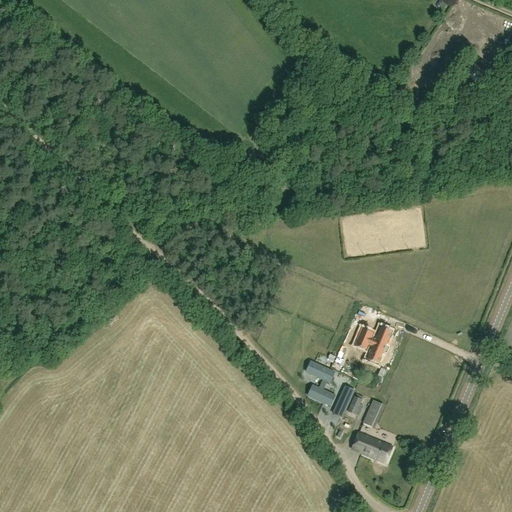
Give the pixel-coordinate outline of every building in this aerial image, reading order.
[(223,243),(228,234),(219,229),(214,239),(223,243)] [(383,353),(386,354),(387,353),(390,347),(389,346),(387,345),(388,340),(377,335),(370,352),(381,357),(383,353)] [(363,353),(365,346),(352,340),(349,348),(363,353)] [(334,373),(313,364),(308,374),(323,380),(319,389),(312,386),(308,396),(330,407),(335,396),(323,391),(327,382),(330,383),(334,373)] [(354,391),(345,387),(333,414),(342,418),(354,391)] [(355,416),(362,401),(354,397),(347,412),(355,416)] [(372,428),(382,405),(373,401),(363,424),(372,428)] [(386,466),(393,449),(358,435),(352,452),(386,466)]
